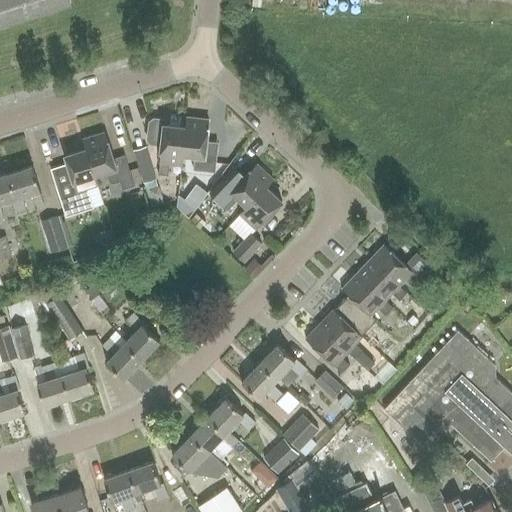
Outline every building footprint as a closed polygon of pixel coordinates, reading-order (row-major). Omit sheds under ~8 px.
[(186,118),(185,128),(184,128),(185,128),(182,155),(183,155),(194,156),(192,170),(214,173),(217,149),(205,147),(208,120),(186,118)] [(181,165),(183,155),(182,155),(185,128),(184,128),(185,128),(164,125),(164,121),(153,120),(149,123),(147,139),(150,143),(161,145),(159,162),(158,175),(168,176),(169,164),(181,165)] [(82,140),(85,150),(86,149),(94,175),(95,175),(106,172),(109,182),(113,184),(119,183),(121,190),(134,186),(124,155),(112,159),(104,133),(82,140)] [(156,179),(146,146),(133,150),(143,183),(156,179)] [(93,207),(87,188),(98,185),(95,175),(94,175),(86,149),(85,150),(64,156),(73,182),(56,187),(65,216),(93,207)] [(256,164),(237,184),(227,175),(209,194),(226,210),(237,198),(246,206),(247,207),(265,187),(266,187),(272,180),(256,164)] [(15,199),(11,201),(16,217),(26,214),(21,197),(40,192),(32,166),(7,174),(15,199)] [(0,209),(0,204),(11,201),(15,199),(7,174),(0,175),(0,221),(3,221),(0,209)] [(247,207),(246,206),(239,214),(256,229),(281,202),(266,187),(265,187),(247,207)] [(41,218),(50,246),(66,241),(57,213),(41,218)] [(206,224),(195,213),(189,220),(200,230),(206,224)] [(250,233),(232,252),(244,263),(262,244),(250,233)] [(0,238),(0,260),(12,257),(5,236),(0,238)] [(370,259),(397,285),(404,292),(406,294),(431,268),(416,253),(405,265),(383,244),(370,259)] [(263,268),(253,258),(243,268),(253,278),(263,268)] [(392,294),(397,300),(404,292),(397,285),(370,259),(356,274),(385,301),(392,294)] [(383,314),(390,306),(385,301),(356,274),(341,289),(348,295),(374,320),(375,319),(370,314),(376,307),(383,314)] [(49,310),(70,340),(82,331),(49,285),(29,294),(39,316),(49,310)] [(348,295),(334,310),(360,335),(374,320),(348,295)] [(361,337),(360,335),(334,310),(332,309),(318,325),(346,352),(354,359),(361,351),(354,344),(361,337)] [(125,341),(143,358),(159,341),(142,324),(144,322),(133,312),(126,319),(137,329),(125,341)] [(11,328),(20,359),(34,355),(25,324),(11,328)] [(0,327),(0,350),(3,361),(18,356),(8,325),(0,327)] [(341,358),(346,352),(318,325),(304,339),(333,366),(334,365),(342,372),(348,365),(341,358)] [(511,392),(496,378),(496,366),(458,330),(384,410),(421,445),(441,424),(451,423),(492,461),(505,447),(511,453),(511,392)] [(143,358),(125,341),(116,332),(102,347),(112,356),(105,363),(122,380),(143,358)] [(277,344),(259,363),(277,380),(289,367),(300,377),(307,369),(296,358),(294,360),(277,344)] [(84,354),(75,357),(57,362),(69,399),(94,391),(87,368),(88,367),(84,354)] [(43,407),(69,399),(57,362),(41,368),(45,381),(36,384),(43,407)] [(259,363),(241,382),(258,399),(265,392),(275,402),(282,395),(272,384),(277,380),(259,363)] [(325,370),(314,381),(332,398),(343,387),(325,370)] [(14,376),(5,379),(0,380),(5,394),(0,395),(0,417),(1,420),(24,413),(17,390),(19,390),(14,376)] [(225,398),(207,417),(225,434),(228,431),(238,421),(248,430),(256,422),(245,412),(243,414),(225,398)] [(302,413),(282,434),(299,450),(319,429),(302,413)] [(207,417),(189,436),(207,453),(221,439),(231,448),(239,440),(228,431),(225,434),(207,417)] [(189,436),(171,455),(189,472),(196,465),(206,475),(213,467),(203,457),(207,453),(189,436)] [(299,454),(284,438),(263,457),(278,473),(299,454)] [(318,463),(331,452),(325,444),(312,455),(318,463)] [(473,455),(466,462),(488,483),(494,477),(473,455)] [(153,462),(128,471),(137,494),(139,493),(154,488),(158,501),(167,498),(163,484),(161,485),(153,462)] [(139,493),(137,494),(128,471),(104,480),(112,503),(120,500),(124,511),(126,511),(135,509),(133,503),(141,500),(139,493)] [(337,497),(356,487),(349,472),(329,482),(337,497)] [(457,497),(446,502),(432,474),(417,482),(432,511),(443,511),(447,510),(448,511),(497,511),(491,500),(474,509),(469,501),(462,505),(457,497)] [(289,511),(308,511),(311,511),(292,479),(275,488),(289,511)] [(404,511),(394,491),(374,501),(366,483),(339,496),(346,511),(404,511)] [(227,487),(198,506),(201,511),(239,511),(242,510),(227,487)] [(55,495),(60,511),(86,511),(80,488),(55,495)] [(60,511),(55,495),(30,503),(32,511),(60,511)]
